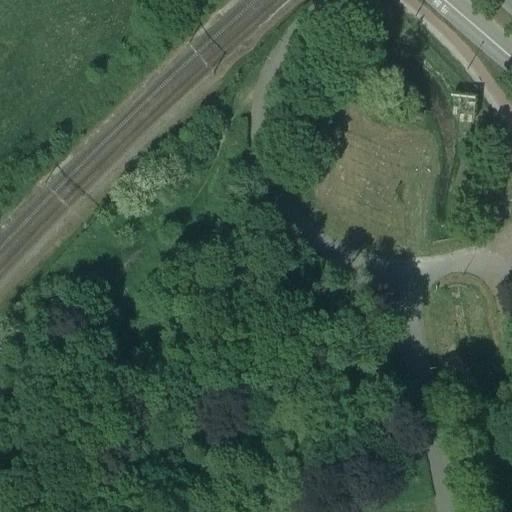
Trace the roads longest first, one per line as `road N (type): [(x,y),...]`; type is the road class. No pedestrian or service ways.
road 1 (unclassified): [(398,274),(331,250),(297,224),(264,171),(259,117),(269,74),(333,0)]
road 2 (unclassified): [(446,511),(398,274)]
